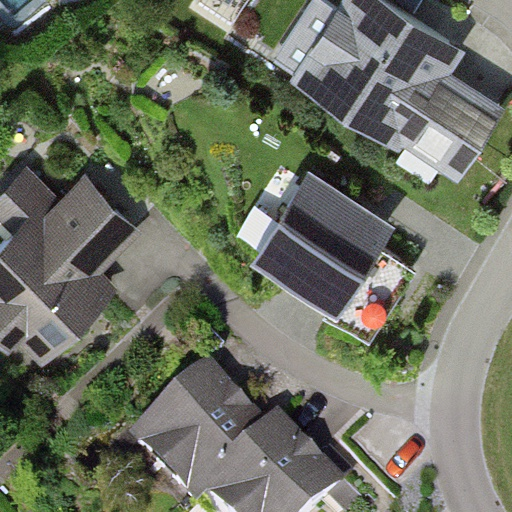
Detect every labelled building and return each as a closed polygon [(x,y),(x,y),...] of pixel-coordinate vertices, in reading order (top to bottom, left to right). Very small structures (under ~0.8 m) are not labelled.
[(399,119),(462,160),(495,110),(434,70),(453,41),(390,0),(358,0),(350,13),(342,7),(317,45),(325,50),(307,78),(390,132),(399,119)] [(22,324),(47,349),(111,287),(90,265),(133,224),(91,180),(64,206),(29,170),(0,198),(0,207),(20,228),(0,247),(0,323),(11,335),(22,324)] [(296,227),(276,255),(302,273),(294,286),(370,337),(416,268),(375,241),(386,225),(311,176),(283,218),(296,227)] [(211,376),(143,442),(202,502),(212,493),(270,437),(211,376)] [(270,437),(212,493),(230,511),(311,511),(353,471),(332,449),(316,465),(280,427),(270,437)]
